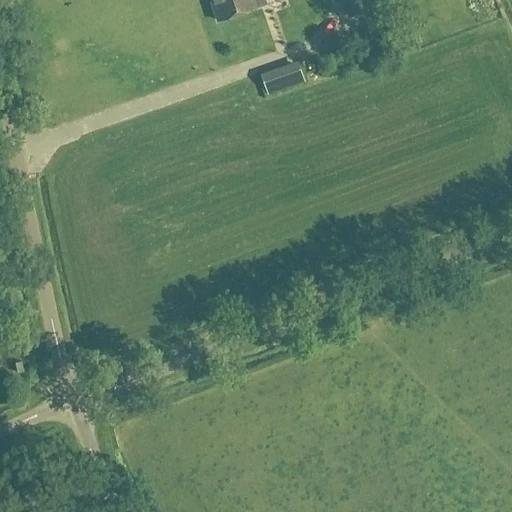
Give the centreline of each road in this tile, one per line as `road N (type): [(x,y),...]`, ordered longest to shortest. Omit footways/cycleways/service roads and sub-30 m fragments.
road 1 (unclassified): [(62,401),(511,231)]
road 2 (unclassified): [(62,401),(0,104)]
road 3 (unclassified): [(110,511),(62,401)]
